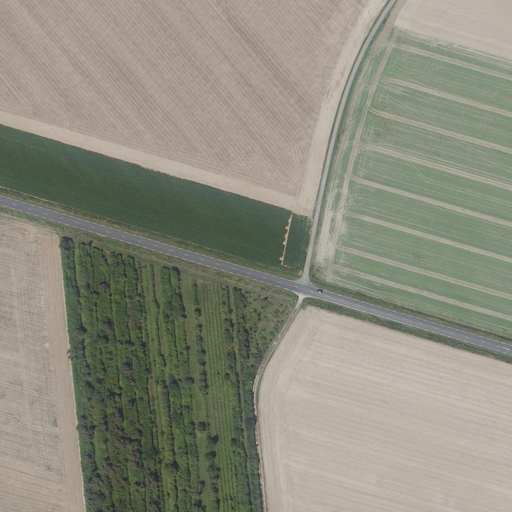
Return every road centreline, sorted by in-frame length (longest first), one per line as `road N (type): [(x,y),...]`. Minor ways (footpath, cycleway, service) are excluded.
road 1 (primary): [(303,289),(0,200)]
road 2 (unclassified): [(391,0),(341,107),(303,289)]
road 3 (track): [(303,289),(257,374),(263,511)]
road 4 (primary): [(511,350),(303,289)]
